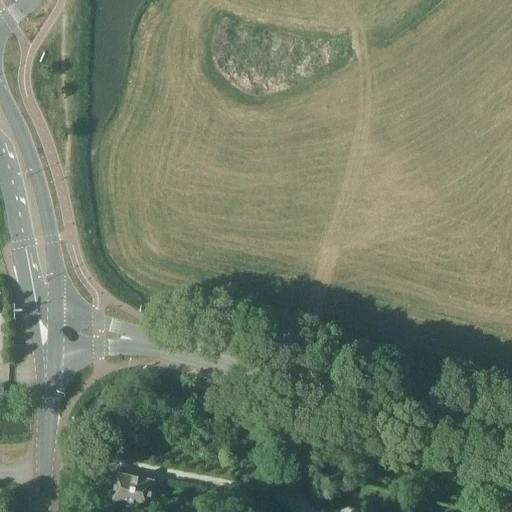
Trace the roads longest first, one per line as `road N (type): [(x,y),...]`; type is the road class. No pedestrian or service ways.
road 1 (secondary): [(511,438),(154,344),(44,331)]
road 2 (secondary): [(44,331),(33,208),(0,112)]
